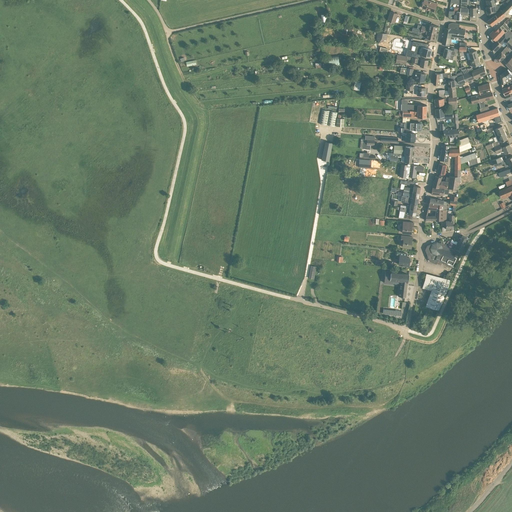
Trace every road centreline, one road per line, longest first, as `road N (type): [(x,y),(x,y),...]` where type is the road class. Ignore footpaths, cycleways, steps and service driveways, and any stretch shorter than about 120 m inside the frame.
road 1 (track): [(136,0),(200,122),(167,265)]
road 2 (residential): [(422,239),(434,142),(431,74),(444,23)]
road 3 (unclassified): [(289,298),(406,329),(422,239)]
road 4 (track): [(299,301),(324,128),(336,130)]
road 5 (track): [(300,74),(189,84),(166,31)]
road 6 (track): [(410,338),(437,339),(483,241),(511,225)]
road 7 (residential): [(166,31),(323,0)]
